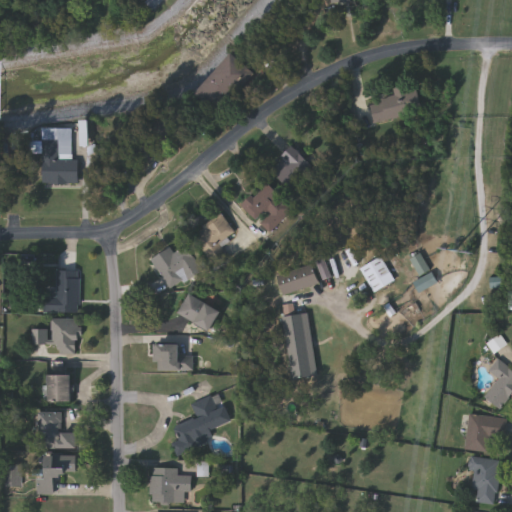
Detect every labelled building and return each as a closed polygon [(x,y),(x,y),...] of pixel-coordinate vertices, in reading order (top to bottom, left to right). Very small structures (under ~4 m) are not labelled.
[(66,0),(68,8),(82,5),(81,0),(66,0)] [(148,1),(149,0),(156,0),(160,5),(154,9),(148,1)] [(360,0),(338,0),(341,8),(361,2),(360,0)] [(197,95),(237,52),(255,69),(215,112),(197,95)] [(373,104),(419,90),(425,110),(378,124),(373,104)] [(44,184),(44,128),(75,128),(76,184),(44,184)] [(271,168),(299,147),(317,171),(288,192),(271,168)] [(272,232),(245,205),(268,182),(295,209),(272,232)] [(218,265),(197,235),(225,215),(246,246),(238,251),(218,265)] [(173,248),(177,253),(189,246),(204,272),(174,290),(155,259),(173,248)] [(412,259),(423,254),(430,271),(419,276),(412,259)] [(396,282),(375,293),(362,268),(383,257),(396,282)] [(280,276),(315,265),(321,284),(286,295),(280,276)] [(80,270),(80,313),(45,313),(45,297),(58,297),(58,270),(80,270)] [(413,283),(420,294),(438,283),(433,273),(413,283)] [(490,278),(491,289),(502,288),(501,277),(490,278)] [(225,313),(213,332),(182,313),(194,294),(225,313)] [(293,379),(286,317),(310,314),(317,376),(293,379)] [(78,319),(78,354),(58,353),(59,344),(34,343),(34,330),(52,330),(53,318),(78,319)] [(182,344),(182,354),(193,354),(193,370),(156,370),(156,344),(182,344)] [(508,364),(508,405),(491,405),(491,377),(492,377),(492,364),(508,364)] [(50,401),(50,375),(72,375),(72,401),(50,401)] [(193,403),(221,393),(232,421),(210,429),(215,441),(178,454),(169,430),(198,419),(193,403)] [(63,412),(62,432),(78,432),(78,448),(39,448),(39,411),(63,412)] [(490,440),(489,454),(465,451),(469,415),(506,419),(504,442),(490,440)] [(40,495),(41,455),(77,456),(77,473),(68,472),(67,479),(56,479),(55,495),(40,495)] [(472,491),(474,473),(468,472),(470,458),(502,461),(496,506),(477,504),(479,491),(472,491)] [(152,503),(152,468),(179,468),(179,474),(191,474),(191,493),(186,493),(186,503),(152,503)]
